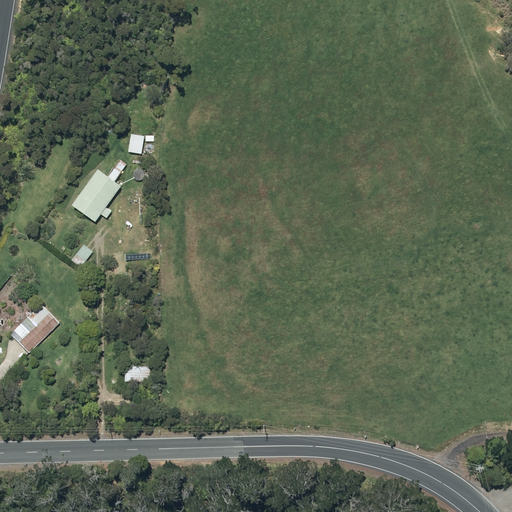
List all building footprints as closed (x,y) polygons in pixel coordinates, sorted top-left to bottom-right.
[(142,152),(144,133),(131,132),(129,150),(142,152)] [(109,172),(99,164),(72,200),(96,218),(101,212),(106,216),(111,210),(106,206),(123,184),(116,179),(128,163),(120,157),(109,172)] [(95,250),(84,243),(71,260),(82,267),(95,250)] [(30,349),(60,321),(41,300),(11,329),(30,349)] [(124,365),(125,383),(151,382),(150,364),(124,365)]
